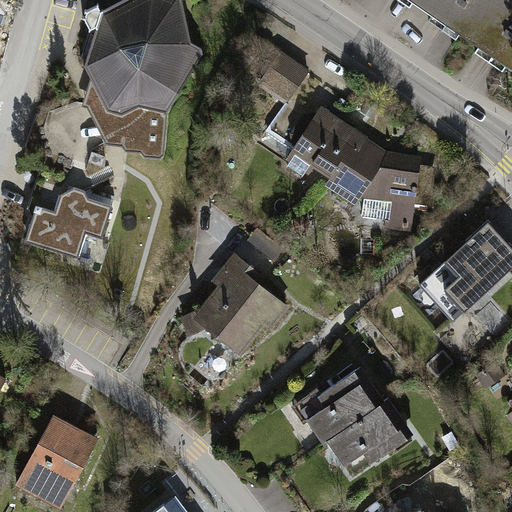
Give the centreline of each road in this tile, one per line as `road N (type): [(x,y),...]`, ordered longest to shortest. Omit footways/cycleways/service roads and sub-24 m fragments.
road 1 (residential): [(0,312),(121,389),(195,451),(247,511)]
road 2 (secondary): [(291,0),(511,152)]
road 3 (residential): [(38,0),(0,130)]
